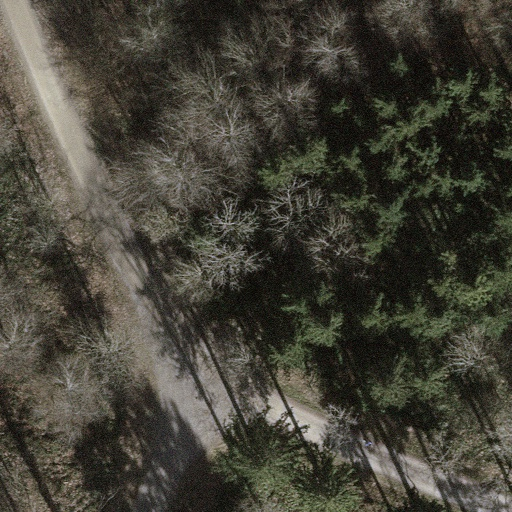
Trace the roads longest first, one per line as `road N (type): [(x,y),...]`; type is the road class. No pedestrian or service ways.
road 1 (track): [(511,509),(184,371),(78,156),(14,0)]
road 2 (track): [(184,371),(173,467),(150,511)]
